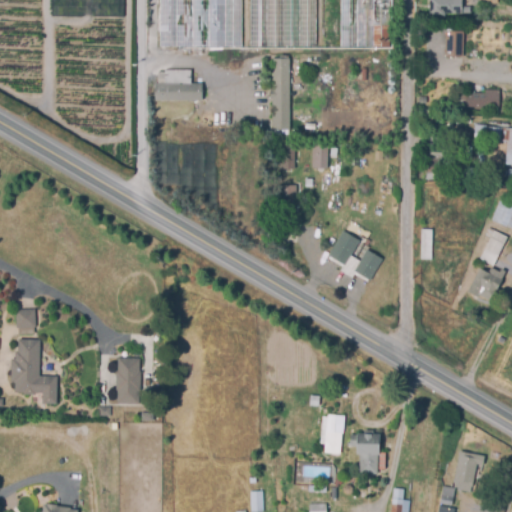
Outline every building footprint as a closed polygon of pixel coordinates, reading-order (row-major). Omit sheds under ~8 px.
[(159,46),(158,0),(241,0),(241,46),(159,46)] [(249,49),(248,0),(315,0),(316,48),(249,49)] [(341,50),(340,0),(391,0),(391,49),(341,50)] [(431,16),(431,0),(463,0),(463,16),(431,16)] [(447,58),(447,33),(464,33),(464,58),(447,58)] [(272,60),(289,60),(290,132),(273,132),(272,102),(270,102),(270,92),(272,92),(272,60)] [(164,71),(191,71),(191,86),(157,86),(157,75),(164,74),(164,71)] [(500,110),(466,109),(466,104),(460,104),(461,94),(486,94),(486,89),(500,89),(500,110)] [(155,94),(204,93),(204,102),(155,103),(155,94)] [(488,128),(511,129),(511,167),(507,167),(508,144),(488,142),(488,128)] [(328,142),(327,170),(312,169),(313,142),(328,142)] [(294,144),(294,170),(280,170),(280,143),(294,144)] [(375,153),(383,153),(382,162),(375,162),(375,153)] [(430,154),(444,155),(443,164),(429,164),(430,154)] [(427,169),(443,170),(442,182),(426,181),(427,169)] [(305,180),(313,181),(312,188),(305,188),(305,180)] [(279,187),(294,187),(295,204),(279,204),(279,187)] [(511,230),(492,223),(499,206),(511,210),(511,230)] [(488,230),(508,239),(494,269),(481,262),(491,240),(485,237),(488,230)] [(422,231),(433,231),(433,262),(421,262),(422,231)] [(344,232),(360,243),(346,268),(329,258),(344,232)] [(367,252),(381,259),(371,280),(356,273),(367,252)] [(469,294),(480,269),(502,280),(497,291),(492,303),(482,299),(486,289),(483,288),(479,299),(469,294)] [(17,312),(36,313),(36,330),(16,329),(17,312)] [(20,342),(41,342),(39,378),(58,379),(57,407),(43,406),(43,395),(16,394),(17,386),(11,386),(12,361),(16,361),(16,354),(19,354),(20,342)] [(118,360),(135,360),(135,378),(139,378),(138,404),(117,404),(117,392),(115,392),(116,373),(117,373),(118,360)] [(324,364),(337,368),(335,375),(323,371),(324,364)] [(310,397),(322,397),(321,408),(310,407),(310,397)] [(98,408),(110,409),(110,418),(98,418),(98,408)] [(322,416),(344,417),(344,426),(340,426),(339,435),(342,435),(340,457),(325,456),(325,446),(320,446),(322,416)] [(357,447),(366,447),(366,436),(373,436),(373,447),(380,447),(380,457),(377,457),(377,476),(360,476),(360,457),(357,457),(357,447)] [(458,452),(465,453),(464,456),(476,458),(471,487),(468,486),(467,493),(456,491),(457,488),(452,487),(458,452)] [(308,487),(327,488),(327,495),(308,494),(308,487)] [(442,487),(455,489),(452,506),(440,504),(442,487)] [(391,511),(393,490),(404,491),(403,502),(409,502),(408,511),(391,511)] [(251,511),(251,493),(262,492),(263,511),(251,511)] [(325,511),(325,503),(308,504),(307,511),(325,511)]
